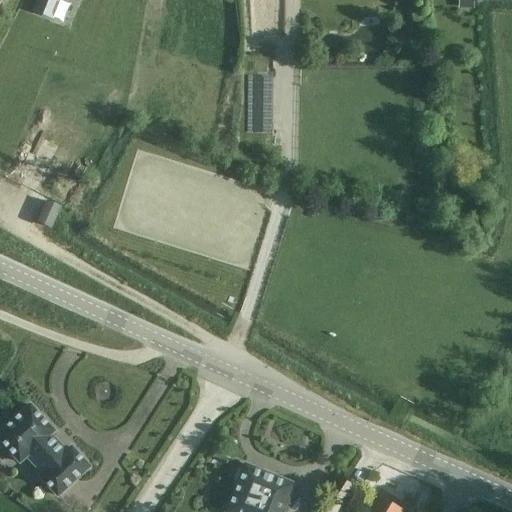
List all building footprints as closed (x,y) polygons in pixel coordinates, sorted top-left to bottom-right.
[(39,0),(34,12),(54,20),(62,0),(39,0)] [(62,207),(47,200),(36,222),(51,230),(62,207)] [(39,477),(58,497),(90,467),(72,447),(67,452),(51,435),(55,432),(30,405),(0,432),(0,441),(20,464),(27,457),(42,474),(39,477)] [(280,511),(293,481),(244,461),(225,510),(230,511),(280,511)] [(400,511),(402,510),(377,495),(367,511),(400,511)]
